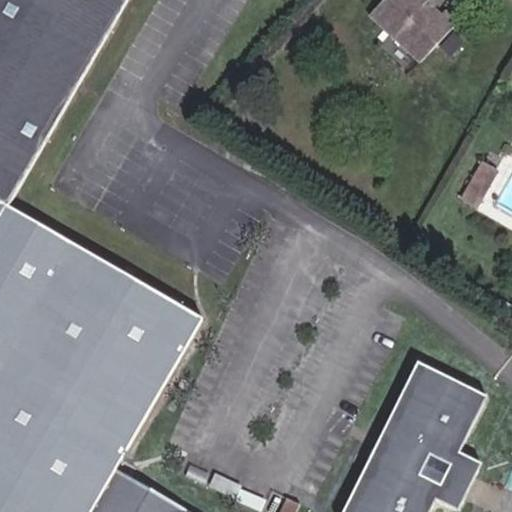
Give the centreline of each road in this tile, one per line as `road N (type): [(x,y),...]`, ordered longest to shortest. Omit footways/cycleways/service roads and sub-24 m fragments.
road 1 (unknown): [(328,240),(150,122)]
road 2 (unknown): [(385,278),(287,463)]
road 3 (unknown): [(328,240),(233,381)]
road 4 (unknown): [(511,370),(385,278)]
